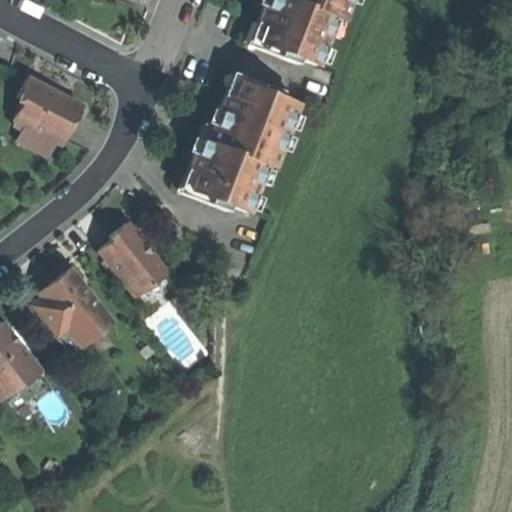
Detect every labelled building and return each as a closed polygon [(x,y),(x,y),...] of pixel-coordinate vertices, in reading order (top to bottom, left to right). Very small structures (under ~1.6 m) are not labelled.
[(263,0),(259,12),(266,15),(260,33),(281,40),(298,46),(318,53),(335,5),(343,8),(345,0),(263,0)] [(296,52),(298,46),(281,40),(279,46),(296,52)] [(59,85),(30,70),(20,90),(26,92),(16,111),(19,112),(17,117),(25,121),(47,132),(49,127),(60,132),(66,135),(85,98),(59,85)] [(262,78),(240,71),(235,87),(227,84),(215,118),(221,120),(216,133),(210,131),(204,129),(192,161),(198,164),(192,180),(213,188),(231,194),(251,201),(268,154),(275,156),(298,92),(280,85),(262,78)] [(265,72),(262,78),(280,85),(282,79),(265,72)] [(213,124),(210,131),(216,133),(221,120),(215,118),(213,124)] [(52,148),(60,132),(49,127),(47,132),(25,121),(19,132),(52,148)] [(229,201),(231,194),(213,188),(210,194),(229,201)] [(116,231),(102,242),(139,287),(169,263),(129,214),(120,222),(113,228),(116,231)] [(55,275),(43,285),(46,289),(37,297),(61,328),(71,320),(85,337),(117,312),(94,284),(86,283),(85,274),(74,260),(55,275)] [(178,274),(169,263),(139,287),(149,299),(178,274)] [(0,385),(5,392),(25,377),(26,379),(46,363),(7,314),(0,319),(0,385)] [(76,345),(85,337),(71,320),(61,328),(76,345)]
